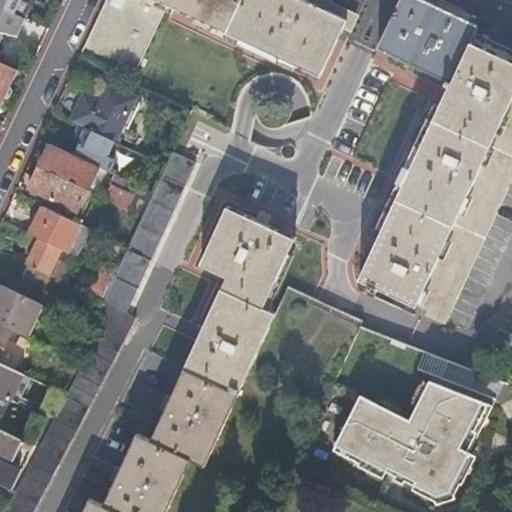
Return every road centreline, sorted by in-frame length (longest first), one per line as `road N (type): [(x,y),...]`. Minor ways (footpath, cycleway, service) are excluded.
road 1 (residential): [(0,178),(84,0)]
road 2 (residential): [(308,181),(382,0)]
